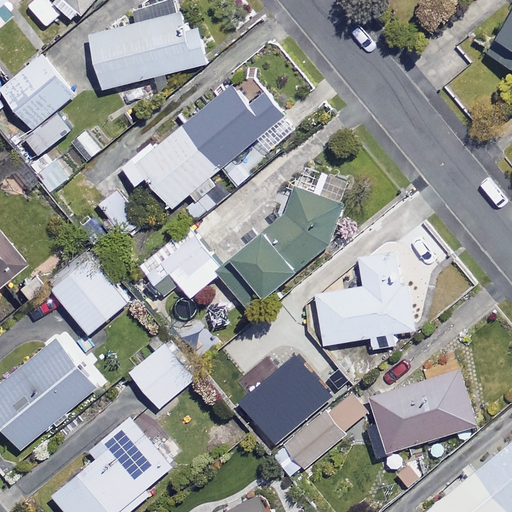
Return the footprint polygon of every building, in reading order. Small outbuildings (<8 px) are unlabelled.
[(101,0),(64,0),(61,3),(82,22),(101,0)] [(193,31),(188,12),(99,35),(113,89),(212,63),(203,29),(193,31)] [(511,25),(496,52),(511,62),(511,25)] [(50,53),(8,89),(40,128),(83,91),(50,53)] [(258,103),(242,84),(163,148),(160,143),(131,167),(146,185),(156,177),(181,207),(266,137),(276,150),(304,127),(274,90),(258,103)] [(65,110),(32,138),(47,156),(80,128),(65,110)] [(73,179),(59,161),(39,176),(52,194),(73,179)] [(336,252),(352,205),(304,187),(292,221),(227,271),(258,312),(336,252)] [(140,230),(126,191),(103,200),(116,238),(140,230)] [(250,210),(239,196),(208,222),(219,236),(250,210)] [(0,288),(29,265),(0,228),(0,288)] [(178,273),(197,297),(227,273),(225,269),(229,266),(201,231),(187,243),(180,235),(144,265),(161,287),(178,273)] [(410,283),(404,250),(368,256),(373,285),(324,293),(333,343),(377,336),(379,348),(401,344),(399,332),(423,328),(416,282),(410,283)] [(91,274),(80,261),(56,280),(97,333),(137,302),(106,263),(91,274)] [(294,361),(262,321),(220,355),(253,395),(294,361)] [(108,389),(66,337),(0,389),(0,411),(31,450),(108,389)] [(203,378),(174,341),(137,370),(166,407),(203,378)] [(469,368),(380,395),(387,418),(375,422),(384,454),(486,424),(469,368)] [(351,435),(332,410),(278,453),(297,477),(351,435)] [(252,433),(240,415),(216,432),(229,450),(252,433)] [(182,466),(141,416),(100,450),(107,458),(62,495),(76,511),(135,511),(158,494),(154,489),(182,466)] [(511,511),(511,447),(433,510),(434,511),(511,511)] [(240,495),(245,506),(232,511),(284,511),(271,481),(240,495)]
